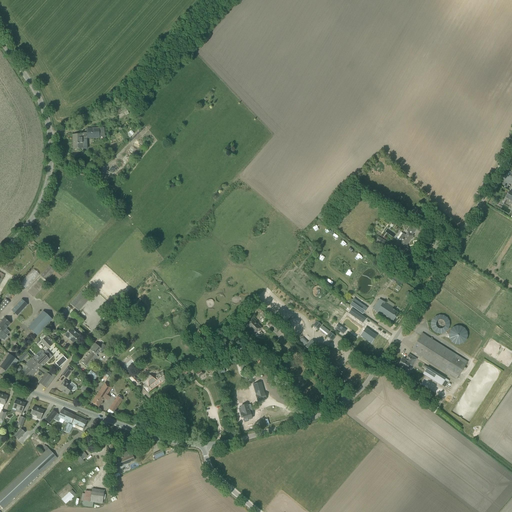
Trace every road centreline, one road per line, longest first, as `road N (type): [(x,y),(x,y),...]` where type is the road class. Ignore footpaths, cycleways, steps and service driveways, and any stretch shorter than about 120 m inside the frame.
road 1 (unclassified): [(204,445),(321,414),(355,393),(511,146)]
road 2 (tertiary): [(0,255),(31,219),(50,167),(45,115),(0,39)]
road 3 (unclassified): [(204,445),(153,436),(0,381)]
